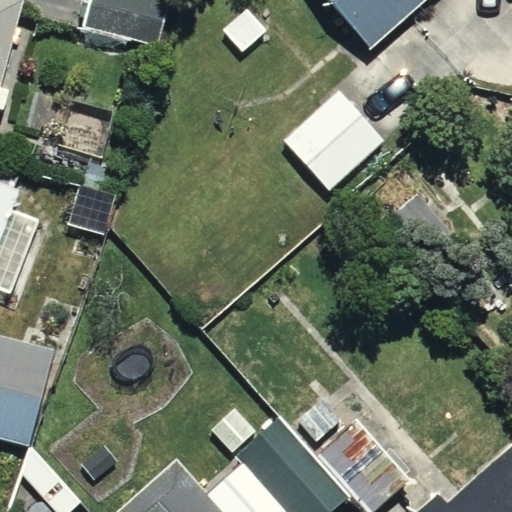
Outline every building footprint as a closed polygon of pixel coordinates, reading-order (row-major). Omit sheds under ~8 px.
[(0,0),(0,49),(14,0),(0,0)] [(429,0),(326,0),(374,52),(429,0)] [(379,138),(339,86),(269,140),(309,192),(379,138)] [(0,262),(24,197),(0,188),(0,262)] [(49,353),(0,338),(0,441),(21,448),(49,353)] [(235,407),(210,430),(231,452),(256,430),(235,407)] [(222,511),(331,511),(348,498),(280,418),(236,456),(244,465),(208,495),(222,511)] [(511,511),(511,440),(510,438),(419,511),(511,511)] [(116,460),(103,445),(81,464),(94,479),(116,460)] [(222,511),(208,495),(177,461),(118,511),(222,511)]
